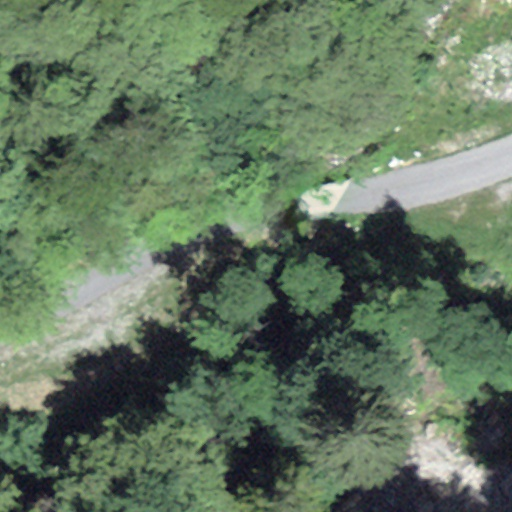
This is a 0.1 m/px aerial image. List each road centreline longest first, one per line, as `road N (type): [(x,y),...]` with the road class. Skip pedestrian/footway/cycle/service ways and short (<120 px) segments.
road 1 (unclassified): [(0,342),(178,249),(272,215)]
road 2 (unclassified): [(360,195),(511,158)]
